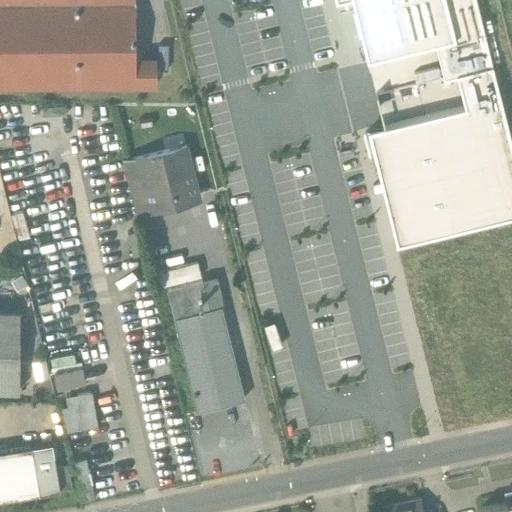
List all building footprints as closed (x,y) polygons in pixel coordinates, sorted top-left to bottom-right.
[(0,0),(0,85),(156,85),(156,63),(135,63),(134,0),(0,0)] [(374,148),(398,244),(511,215),(511,136),(478,0),(335,0),(337,3),(350,0),(352,0),(367,61),(435,44),(443,78),(458,74),(467,108),(370,132),(374,148)] [(186,148),(137,160),(144,186),(150,209),(165,205),(165,203),(183,199),(183,200),(198,197),(186,148)] [(144,186),(129,189),(136,216),(151,212),(150,209),(144,186)] [(208,305),(202,282),(167,291),(197,412),(244,400),(220,307),(209,310),(208,305)] [(0,311),(0,391),(18,392),(18,346),(19,311),(0,311)] [(39,392),(27,346),(18,346),(18,392),(39,392)] [(72,362),(72,368),(57,369),(58,384),(86,383),(85,362),(72,362)] [(89,394),(64,399),(66,408),(60,410),(65,434),(96,428),(89,394)] [(51,443),(0,450),(0,500),(71,488),(68,466),(55,468),(51,443)] [(407,504),(382,509),(383,511),(422,511),(420,499),(407,502),(407,504)] [(511,511),(511,502),(479,509),(479,511),(511,511)]
